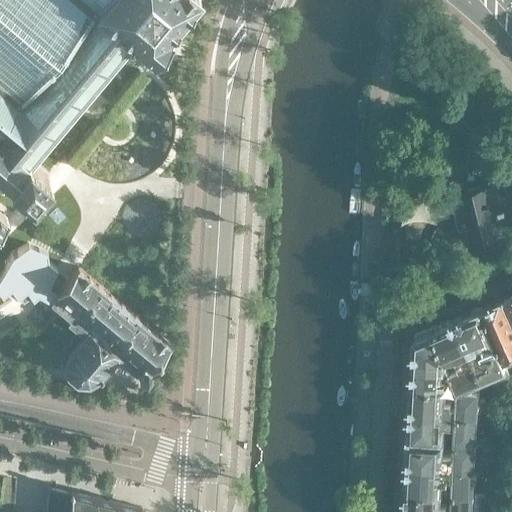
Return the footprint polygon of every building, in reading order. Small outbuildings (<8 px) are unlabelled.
[(0,0),(0,172),(27,196),(33,189),(43,178),(48,171),(29,155),(29,153),(54,123),(63,113),(128,35),(129,35),(149,52),(154,45),(164,34),(169,28),(166,26),(166,24),(185,0),(0,0)] [(499,236),(497,227),(495,220),(505,217),(503,208),(497,183),(487,186),(487,185),(460,191),(460,192),(450,195),(456,220),(459,229),(469,226),(472,242),(474,243),(475,242),(476,241),(478,240),(493,236),(495,236),(496,236),(497,237),(498,237),(499,236)] [(408,255),(405,224),(387,227),(392,277),(410,275),(408,255)] [(17,259),(3,282),(5,287),(8,295),(17,290),(22,298),(32,291),(44,295),(46,296),(49,299),(55,291),(53,289),(52,287),(50,284),(58,272),(51,263),(51,256),(32,249),(17,259)] [(66,320),(70,323),(79,330),(82,326),(85,329),(78,337),(77,337),(76,338),(77,339),(69,347),(66,350),(67,350),(63,360),(62,360),(62,362),(63,362),(66,372),(65,373),(66,374),(67,374),(75,381),(74,382),(76,382),(76,381),(87,382),(87,383),(89,383),(89,382),(98,376),(99,377),(101,374),(101,373),(108,365),(109,365),(110,364),(109,363),(116,355),(140,375),(145,374),(148,371),(147,366),(155,356),(156,357),(159,353),(158,352),(167,341),(77,266),(55,291),(49,299),(69,316),(66,320)] [(372,294),(373,281),(362,280),(361,294),(372,294)] [(511,348),(511,315),(504,296),(482,305),(502,352),(511,348)] [(502,352),(482,305),(458,315),(482,372),(485,380),(510,370),(502,352)] [(482,372),(458,315),(433,326),(446,355),(456,351),(458,355),(462,353),(464,358),(450,364),(458,383),(482,372)] [(458,384),(458,383),(450,364),(446,355),(433,326),(433,325),(415,333),(413,381),(458,384)] [(480,385),(458,384),(413,381),(412,408),(479,411),(480,385)] [(451,424),(452,419),(457,420),(456,436),(477,438),(479,411),(412,408),(410,434),(446,436),(447,424),(451,424)] [(450,453),(450,448),(446,448),(446,436),(410,434),(408,460),(476,463),(477,438),(456,436),(455,453),(450,453)] [(448,476),(449,471),(454,471),(453,488),(475,489),(476,463),(408,460),(407,485),(444,487),(444,476),(448,476)] [(447,504),(447,500),(443,499),(444,487),(407,485),(406,511),(410,511),(473,511),(475,489),(453,488),(452,505),(447,504)] [(148,511),(146,511),(143,510),(141,510),(141,507),(101,498),(70,490),(70,491),(46,486),(44,511),(148,511)]
